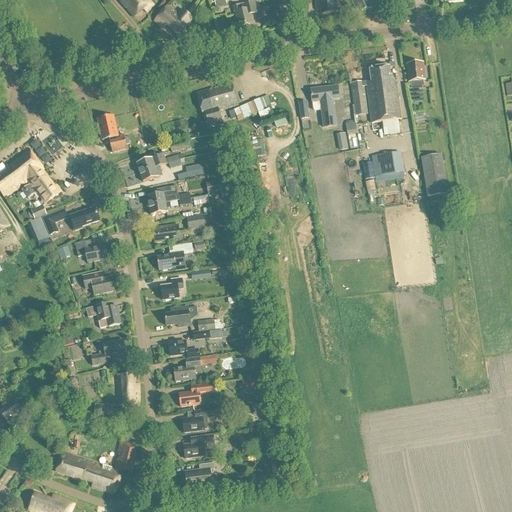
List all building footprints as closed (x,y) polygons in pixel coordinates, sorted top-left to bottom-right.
[(116,0),(133,19),(143,10),(147,14),(155,7),(149,0),(116,0)] [(230,0),(210,0),(211,5),(215,4),(216,8),(227,6),(226,2),(231,1),(230,0)] [(315,0),(316,6),(317,12),(321,11),(322,15),(338,13),(337,5),(338,5),(336,0),(315,0)] [(372,8),(369,0),(352,0),(357,11),(361,9),(362,12),(372,8)] [(257,14),(255,2),(239,6),(233,7),(234,13),(235,13),(238,27),(252,25),(250,15),(257,14)] [(177,14),(167,6),(154,22),(164,30),(167,26),(179,36),(193,19),(183,11),(178,17),(177,15),(177,14)] [(425,79),(423,63),(408,65),(411,83),(412,82),(412,88),(424,86),(423,82),(425,81),(425,79)] [(390,95),(393,121),(402,120),(397,82),(392,80),(391,67),(381,69),(384,96),(390,95)] [(372,124),(393,121),(390,95),(384,96),(381,69),(371,70),(372,82),(368,82),(369,88),(368,89),(372,124)] [(355,106),(366,104),(364,83),(352,85),(355,106)] [(238,106),(232,85),(197,95),(202,114),(205,114),(209,127),(223,123),(220,112),(238,106)] [(315,113),(321,112),(324,130),(336,128),(335,116),(333,101),(339,100),(337,87),(311,91),(313,111),(315,113)] [(269,96),(235,108),(240,121),(260,113),(262,119),(275,114),(269,96)] [(301,120),(309,119),(307,103),(299,104),(301,120)] [(128,151),(125,140),(124,136),(118,138),(113,118),(99,121),(100,127),(98,127),(100,136),(102,135),(104,141),(109,140),(113,154),(128,151)] [(288,118),(274,123),(276,129),(290,125),(288,118)] [(346,125),(347,136),(357,135),(355,124),(346,125)] [(170,146),(172,154),(187,150),(188,152),(190,151),(191,149),(190,141),(170,146)] [(28,200),(37,194),(33,188),(47,178),(43,171),(44,170),(41,165),(30,152),(7,169),(9,171),(0,177),(0,193),(5,199),(20,188),(28,182),(30,185),(22,191),(28,200)] [(401,154),(388,156),(391,175),(403,173),(401,154)] [(160,168),(169,165),(180,161),(178,156),(165,161),(164,156),(137,164),(140,174),(159,168),(160,168)] [(372,158),(375,177),(391,175),(388,156),(372,158)] [(426,191),(442,188),(438,164),(431,165),(430,159),(422,161),(426,191)] [(169,165),(170,169),(181,166),(180,161),(169,165)] [(188,168),(190,179),(202,176),(200,166),(188,168)] [(159,168),(140,174),(143,183),(159,178),(157,173),(161,172),(160,168),(159,168)] [(33,188),(37,194),(45,205),(61,193),(56,186),(55,187),(47,178),(33,188)] [(213,196),(228,193),(226,180),(210,183),(213,196)] [(148,197),(150,207),(169,204),(169,199),(165,199),(164,194),(148,197)] [(194,199),(195,207),(209,204),(207,197),(203,197),(203,194),(196,196),(196,199),(194,199)] [(191,199),(179,202),(180,208),(192,205),(191,199)] [(169,204),(150,207),(151,217),(167,214),(166,209),(170,208),(169,204)] [(42,206),(31,211),(35,221),(46,216),(42,206)] [(70,217),(75,232),(83,229),(82,228),(100,222),(95,209),(70,217)] [(42,220),(50,237),(59,233),(56,225),(68,220),(64,210),(42,220)] [(0,233),(10,227),(0,211),(0,233)] [(26,214),(20,216),(25,225),(30,222),(26,214)] [(187,219),(189,232),(205,229),(203,216),(187,219)] [(180,241),(178,226),(159,228),(160,231),(153,232),(155,244),(180,241)] [(78,259),(86,257),(88,264),(108,260),(105,246),(92,249),(90,242),(75,245),(78,259)] [(204,243),(194,245),(195,252),(205,251),(204,243)] [(172,248),(173,253),(168,254),(168,257),(157,258),(159,272),(176,269),(176,273),(186,271),(184,254),(193,253),(192,246),(172,248)] [(58,251),(61,260),(71,257),(68,248),(58,251)] [(210,271),(191,273),(192,282),(211,279),(210,271)] [(103,280),(102,274),(83,277),(86,291),(93,290),(94,297),(114,292),(111,279),(103,280)] [(183,290),(182,280),(172,281),(172,286),(161,288),(163,302),(179,299),(178,291),(183,290)] [(109,303),(99,306),(86,308),(89,318),(97,316),(100,330),(121,325),(117,307),(110,309),(109,303)] [(191,327),(188,308),(173,310),(173,314),(165,315),(166,327),(178,326),(179,329),(191,327)] [(214,321),(198,323),(199,333),(215,331),(214,321)] [(221,331),(192,334),(193,343),(222,339),(221,331)] [(72,341),(63,343),(64,349),(74,347),(72,341)] [(99,353),(100,356),(92,358),(93,367),(110,364),(109,357),(125,355),(123,341),(103,344),(104,353),(99,353)] [(187,352),(186,342),(169,344),(170,357),(188,355),(188,360),(200,358),(199,351),(187,352)] [(73,361),(86,356),(82,344),(69,349),(73,361)] [(63,354),(70,378),(76,377),(73,367),(71,368),(67,353),(63,354)] [(196,380),(195,375),(202,374),(201,366),(218,364),(217,357),(186,361),(187,367),(174,369),(176,383),(196,380)] [(135,386),(134,375),(118,376),(120,406),(139,406),(139,385),(135,386)] [(242,381),(244,389),(256,387),(254,379),(242,381)] [(201,406),(200,396),(214,394),(212,384),(191,387),(192,393),(179,395),(181,409),(201,406)] [(0,410),(0,414),(11,430),(27,419),(14,401),(0,410)] [(252,406),(254,416),(266,414),(264,404),(252,406)] [(95,409),(94,418),(120,420),(120,411),(106,410),(107,406),(95,405),(95,409)] [(184,434),(204,432),(207,431),(208,429),(207,421),(210,421),(210,419),(214,418),(213,410),(194,413),(195,419),(183,420),(184,434)] [(219,449),(216,450),(214,436),(196,439),(196,445),(184,446),(186,460),(206,458),(206,460),(221,458),(220,451),(219,449)] [(132,474),(138,447),(120,443),(114,470),(132,474)] [(122,474),(62,454),(56,472),(73,478),(73,480),(82,483),(83,480),(93,484),(91,488),(115,496),(122,474)] [(185,475),(188,491),(212,488),(210,472),(215,471),(214,464),(199,466),(200,473),(185,475)] [(52,502),(37,496),(31,511),(72,511),(75,505),(54,497),(52,502)]
